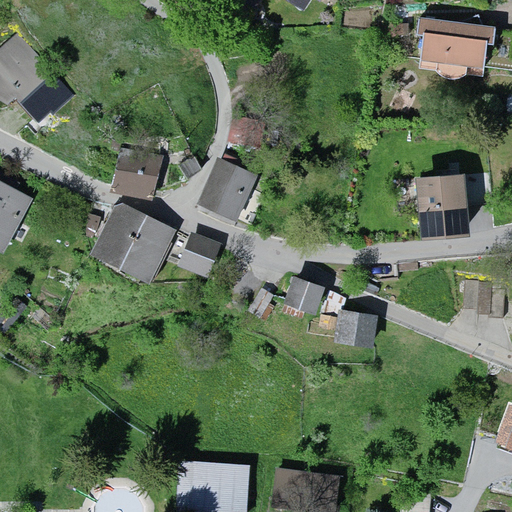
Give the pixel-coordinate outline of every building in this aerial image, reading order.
[(318,0),(279,0),(310,16),(318,0)] [(497,26),(415,11),(405,64),(487,78),(497,26)] [(77,95),(15,30),(0,45),(0,81),(44,127),(77,95)] [(244,114),(234,137),(257,147),(267,123),(244,114)] [(112,185),(151,191),(162,150),(121,143),(112,185)] [(262,170),(220,151),(196,203),(238,222),(262,170)] [(415,181),(419,240),(467,236),(462,177),(415,181)] [(0,188),(0,248),(25,202),(0,188)] [(111,209),(88,256),(147,284),(170,237),(111,209)] [(186,239),(175,266),(206,278),(217,251),(186,239)] [(291,282),(282,305),(311,317),(320,294),(291,282)] [(280,296),(261,287),(245,311),(264,322),(280,296)] [(471,319),(495,319),(495,289),(470,289),(471,319)] [(340,302),(323,296),(312,324),(328,330),(340,302)] [(335,316),(331,342),(366,347),(369,320),(335,316)] [(511,414),(501,450),(511,453),(511,414)] [(179,460),(175,511),(247,511),(249,465),(179,460)] [(266,461),(259,511),(325,511),(330,469),(266,461)] [(420,511),(421,498),(390,497),(389,511),(420,511)]
